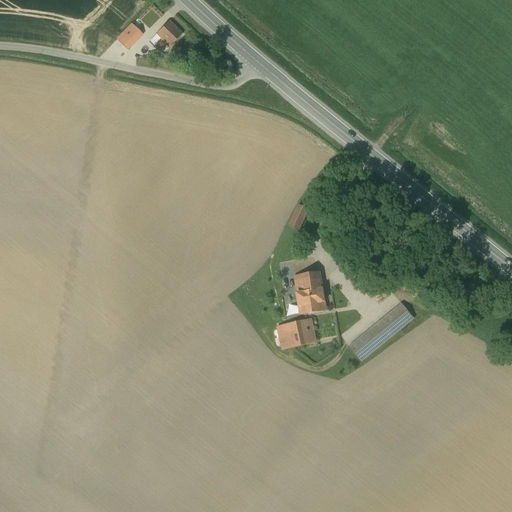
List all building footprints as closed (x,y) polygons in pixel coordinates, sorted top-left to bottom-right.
[(182,35),(169,22),(156,36),(160,40),(155,46),(159,50),(164,44),(169,49),(182,35)] [(299,206),(289,227),(299,232),(309,211),(299,206)] [(320,274),(295,277),(297,294),(322,290),(320,274)] [(322,290),(297,294),(301,316),(326,312),(322,290)] [(402,305),(372,330),(383,344),(413,319),(402,305)] [(311,320),(277,328),(283,351),(316,343),(311,320)] [(372,330),(350,348),(361,361),(383,344),(372,330)]
